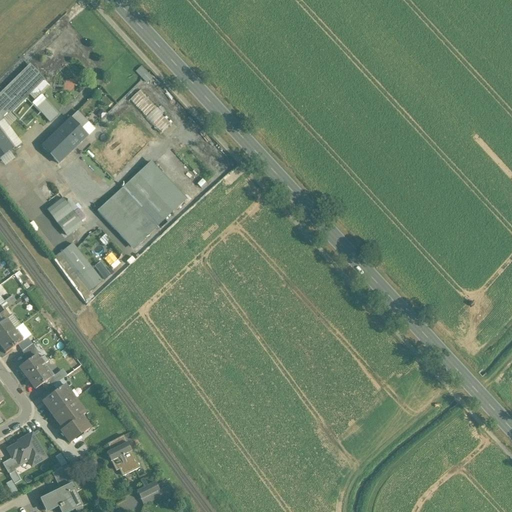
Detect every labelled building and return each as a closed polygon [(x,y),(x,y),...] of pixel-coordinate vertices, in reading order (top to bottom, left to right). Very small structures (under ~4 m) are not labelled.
[(29,66),(0,94),(0,109),(15,95),(22,102),(33,91),(26,84),(36,74),(29,66)] [(137,73),(149,80),(153,75),(140,67),(137,73)] [(172,123),(141,90),(129,102),(160,135),(172,123)] [(128,108),(85,152),(112,180),(155,136),(128,108)] [(70,119),(42,147),(58,164),(87,136),(70,119)] [(0,131),(0,159),(13,149),(0,131)] [(151,161),(97,211),(133,251),(188,199),(151,161)] [(83,225),(50,181),(39,189),(52,207),(48,210),(68,236),(83,225)] [(102,282),(72,244),(59,255),(89,293),(102,282)] [(110,270),(104,275),(102,273),(100,274),(104,280),(113,274),(110,270)] [(12,296),(0,305),(0,306),(3,311),(16,301),(12,296)] [(4,322),(0,324),(0,340),(14,330),(11,325),(8,328),(4,322)] [(14,330),(0,340),(0,346),(6,354),(18,345),(23,342),(14,330)] [(23,342),(18,345),(23,351),(32,345),(27,338),(23,342)] [(32,345),(23,351),(26,356),(36,350),(32,345)] [(36,356),(19,367),(26,378),(40,367),(40,368),(43,366),(36,356)] [(40,367),(26,378),(35,389),(42,384),(49,379),(40,368),(40,367)] [(49,379),(42,384),(46,389),(55,382),(52,376),(49,379)] [(62,380),(53,386),(57,391),(64,386),(65,386),(66,385),(62,380)] [(57,391),(43,401),(48,409),(50,408),(55,414),(72,401),(67,395),(70,393),(65,386),(64,386),(57,391)] [(85,415),(74,400),(72,401),(55,414),(53,415),(63,429),(61,431),(70,444),(90,429),(81,418),(85,415)] [(32,435),(22,440),(23,442),(8,450),(13,458),(16,456),(20,464),(28,459),(32,467),(46,459),(32,435)] [(123,436),(114,441),(118,448),(123,446),(127,444),(123,436)] [(127,454),(123,446),(118,448),(106,454),(111,462),(114,461),(122,477),(139,469),(131,452),(127,454)] [(16,471),(9,460),(2,464),(9,475),(16,471)] [(66,467),(55,473),(60,483),(69,479),(69,480),(72,478),(66,467)] [(69,480),(69,479),(60,483),(62,488),(39,500),(45,511),(59,504),(63,511),(71,511),(82,507),(69,480)] [(155,483),(147,487),(144,479),(140,481),(144,488),(137,492),(141,500),(159,491),(156,486),(155,483)] [(159,491),(141,500),(143,506),(173,491),(166,481),(156,486),(159,491)]
